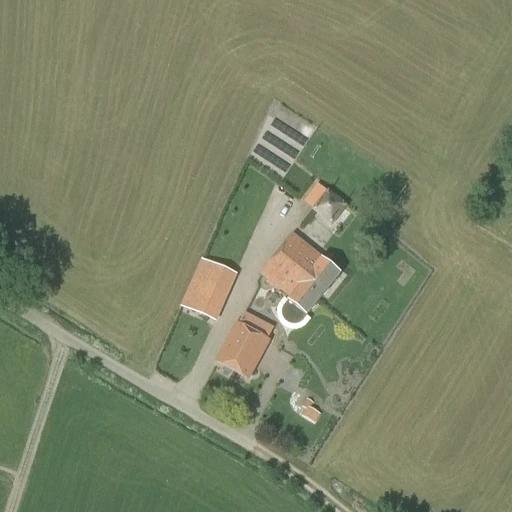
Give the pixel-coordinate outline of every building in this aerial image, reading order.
[(334,232),(351,214),(318,182),(301,200),(334,232)] [(307,294),(317,302),(339,276),(291,237),(273,259),(284,268),(285,266),(304,282),(301,286),(309,292),(307,294)] [(263,272),(262,273),(291,297),(287,302),(288,303),(283,310),(281,313),(281,317),(282,321),(284,324),(288,327),(291,328),(295,328),(299,327),(302,325),(304,322),(306,319),(304,318),(305,317),(317,302),(307,294),(309,292),(301,286),(304,282),(285,266),(284,268),(273,259),(263,272)] [(200,261),(179,309),(215,324),(236,277),(200,261)] [(248,383),(269,342),(235,324),(213,365),(248,383)]
